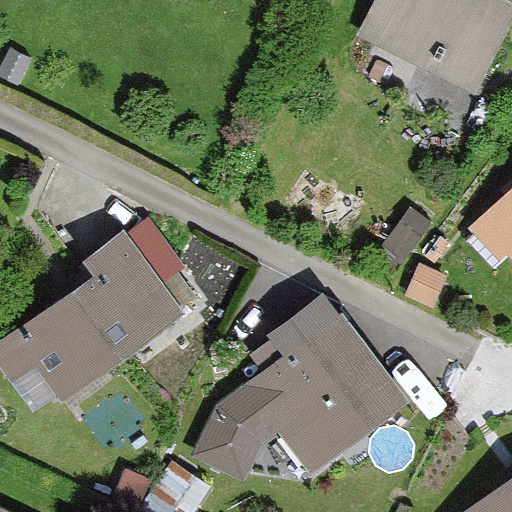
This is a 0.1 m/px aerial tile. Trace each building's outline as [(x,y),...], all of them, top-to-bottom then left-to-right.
[(511,0),(377,0),(360,40),(480,92),(511,18),(511,0)] [(511,178),(473,216),(511,257),(511,178)] [(0,336),(0,365),(33,411),(182,306),(123,222),(81,252),(93,268),(0,336)] [(264,364),(218,402),(190,450),(244,475),(263,438),(280,429),(310,470),(411,394),(342,308),(323,286),(268,326),(285,347),(264,364)] [(511,511),(511,469),(455,511),(511,511)]
